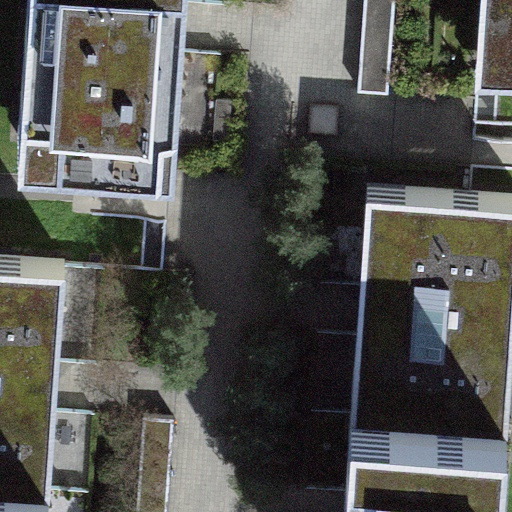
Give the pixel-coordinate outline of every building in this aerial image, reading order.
[(184,0),(33,0),(23,130),(174,141),(183,18),(184,0)] [(511,0),(481,0),(478,48),(511,50),(511,0)] [(348,407),(506,422),(511,362),(511,194),(369,182),(360,279),(348,407)] [(0,499),(49,503),(57,391),(66,260),(0,255),(0,499)] [(498,511),(506,422),(348,407),(337,511),(498,511)] [(47,511),(49,503),(0,499),(0,511),(47,511)]
